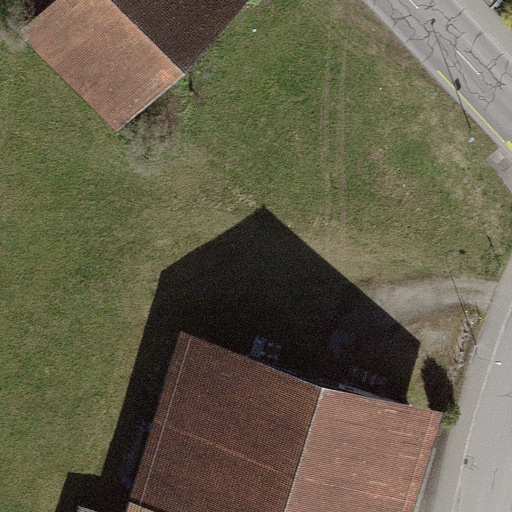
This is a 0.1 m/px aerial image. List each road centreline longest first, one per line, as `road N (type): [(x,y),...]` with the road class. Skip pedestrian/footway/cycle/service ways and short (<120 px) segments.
road 1 (tertiary): [(511,116),(403,0)]
road 2 (residential): [(478,511),(511,370)]
